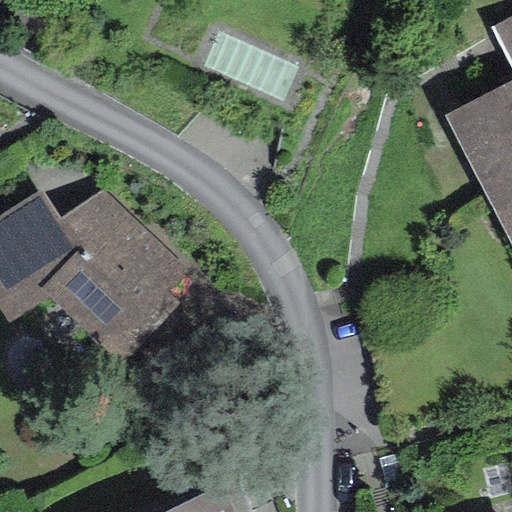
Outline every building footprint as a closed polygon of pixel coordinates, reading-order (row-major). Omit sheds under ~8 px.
[(51,0),(17,0),(10,25),(55,40),(67,5),(51,0)] [(485,197),(511,183),(511,13),(488,26),(511,70),(511,76),(441,114),(485,197)] [(511,183),(485,197),(511,247),(511,183)] [(0,310),(7,322),(47,296),(117,357),(133,338),(158,388),(208,364),(173,293),(194,270),(102,189),(64,217),(44,185),(0,213),(0,310)] [(257,511),(240,473),(153,511),(257,511)]
